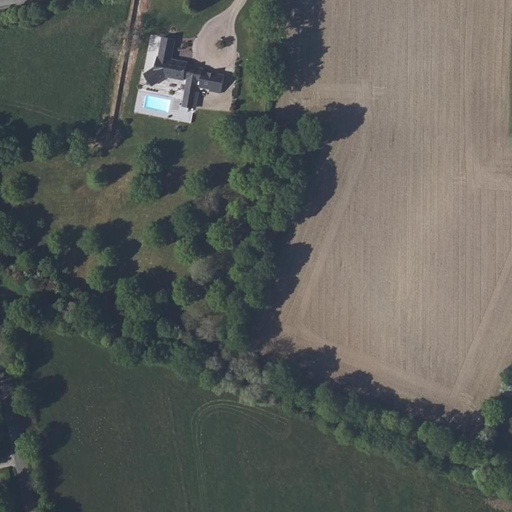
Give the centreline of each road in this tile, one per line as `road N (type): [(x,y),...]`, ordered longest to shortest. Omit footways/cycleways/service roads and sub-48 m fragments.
road 1 (track): [(0,292),(67,297),(511,469)]
road 2 (unclassified): [(29,511),(0,358)]
